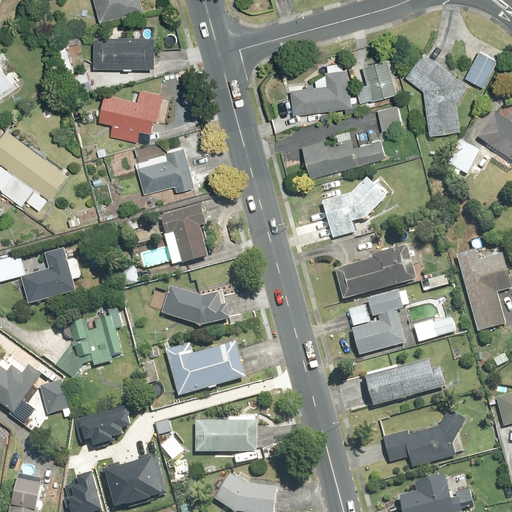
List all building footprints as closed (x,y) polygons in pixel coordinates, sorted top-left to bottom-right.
[(96,0),(103,25),(147,13),(143,0),(96,0)] [(159,68),(160,26),(146,26),(146,33),(133,32),(133,39),(96,39),(96,67),(128,68),(128,70),(136,70),(136,68),(159,68)] [(13,63),(4,50),(0,52),(0,102),(25,84),(15,69),(11,72),(8,66),(13,63)] [(501,60),(482,50),(467,79),(486,88),(501,60)] [(425,89),(431,132),(460,128),(456,97),(466,85),(426,53),(408,75),(425,89)] [(365,64),(373,98),(400,91),(391,57),(365,64)] [(330,86),(293,90),(296,115),(348,108),(348,114),(360,113),(358,96),(353,97),(349,68),(328,71),(330,86)] [(141,100),(107,94),(102,123),(115,125),(113,138),(140,143),(142,131),(154,133),(156,122),(161,122),(166,94),(142,90),(141,100)] [(401,105),(379,111),(384,132),(406,127),(401,105)] [(511,121),(496,111),(479,135),(511,157),(511,121)] [(69,174),(7,132),(0,142),(0,189),(25,206),(27,202),(43,212),(69,174)] [(302,142),(312,175),(386,154),(381,138),(354,146),(351,136),(338,139),(336,133),(302,142)] [(483,150),(462,139),(449,167),(469,177),(483,150)] [(170,159),(139,168),(146,194),(175,186),(177,192),(198,186),(188,146),(168,152),(170,159)] [(322,199),(332,237),(359,230),(356,220),(369,216),(388,196),(366,176),(351,191),(322,199)] [(204,205),(164,217),(168,234),(166,234),(169,245),(140,253),(145,269),(173,261),(174,266),(211,257),(203,227),(210,225),(204,205)] [(336,268),(344,300),(421,279),(411,242),(374,252),(375,257),(336,268)] [(39,273),(24,277),(31,305),(78,292),(75,280),(85,278),(80,258),(71,261),(67,248),(47,254),(48,257),(44,258),(46,265),(37,267),(39,273)] [(479,248),(458,253),(479,333),(508,325),(499,292),(511,289),(503,253),(481,259),(479,248)] [(21,256),(0,261),(0,283),(26,276),(21,256)] [(202,296),(173,287),(165,314),(203,325),(235,320),(232,305),(227,306),(225,292),(202,296)] [(354,325),(361,354),(409,342),(400,308),(406,306),(402,290),(370,298),(374,316),(379,314),(380,319),(354,325)] [(89,319),(72,323),(76,342),(57,366),(76,378),(87,364),(94,361),(96,367),(112,363),(112,358),(125,354),(119,329),(124,328),(120,309),(110,311),(112,317),(97,320),(99,329),(92,330),(89,319)] [(451,314),(416,325),(421,344),(456,333),(451,314)] [(196,354),(193,343),(167,350),(180,397),(249,379),(239,342),(196,354)] [(496,359),(500,368),(511,363),(506,354),(496,359)] [(0,361),(0,402),(14,414),(44,375),(31,365),(30,367),(16,356),(11,362),(4,356),(0,361)] [(449,387),(444,368),(435,370),(431,357),(369,375),(377,407),(449,387)] [(64,382),(44,388),(52,413),(72,408),(64,382)] [(511,394),(499,398),(507,427),(511,425),(511,394)] [(76,418),(82,441),(94,438),(96,444),(116,439),(115,435),(127,432),(126,425),(134,423),(129,404),(76,418)] [(412,457),(415,467),(458,456),(455,444),(469,419),(452,409),(443,426),(411,434),(410,430),(385,438),(393,463),(412,457)] [(231,423),(198,422),(197,452),(260,454),(261,418),(231,417),(231,423)] [(175,436),(163,446),(176,461),(188,451),(175,436)] [(171,492),(160,451),(155,453),(154,450),(141,453),(142,458),(131,461),(142,500),(171,492)] [(12,506),(11,511),(40,511),(41,511),(46,482),(56,473),(40,456),(25,469),(30,475),(22,474),(16,507),(12,506)] [(107,466),(102,467),(113,507),(142,500),(131,461),(121,464),(119,459),(106,463),(107,466)] [(68,487),(74,511),(96,511),(106,510),(97,470),(80,474),(81,477),(74,479),(75,485),(68,487)] [(214,486),(223,492),(218,499),(238,511),(237,511),(278,511),(280,486),(253,485),(234,473),(228,483),(219,478),(214,486)] [(406,511),(462,511),(465,511),(464,509),(477,505),(471,488),(457,492),(459,496),(454,498),(448,475),(417,484),(419,491),(402,496),(406,511)]
